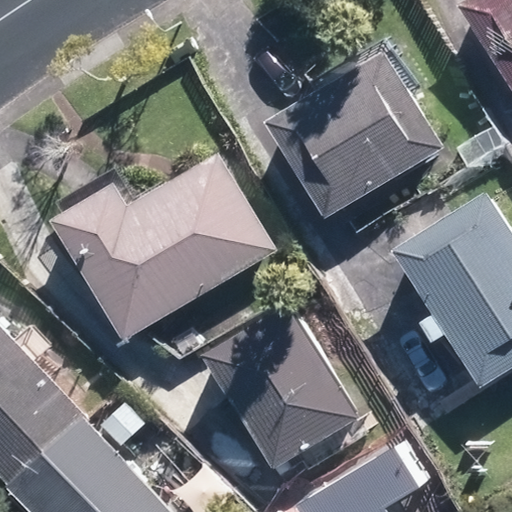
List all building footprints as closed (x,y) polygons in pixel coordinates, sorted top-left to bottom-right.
[(511,0),(477,0),(511,56),(511,0)] [(283,108),(340,206),(459,138),(396,30),(322,73),(328,82),(283,108)] [(66,208),(135,330),(289,243),(220,122),(66,208)] [(462,322),(494,375),(511,364),(511,193),(504,180),(411,235),(451,301),(436,309),(448,330),(462,322)] [(306,291),(220,341),(288,457),(373,408),(306,291)] [(0,294),(0,450),(53,511),(268,511),(263,505),(255,511),(190,511),(128,441),(153,419),(134,397),(108,419),(0,294)]
